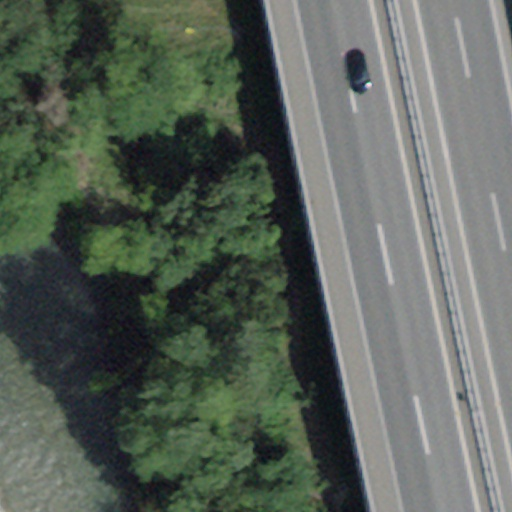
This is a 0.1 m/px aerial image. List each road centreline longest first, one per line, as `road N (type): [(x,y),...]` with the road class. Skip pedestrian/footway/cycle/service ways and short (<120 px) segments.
road 1 (motorway): [(327,0),(437,511)]
road 2 (motorway): [(511,308),(443,0)]
